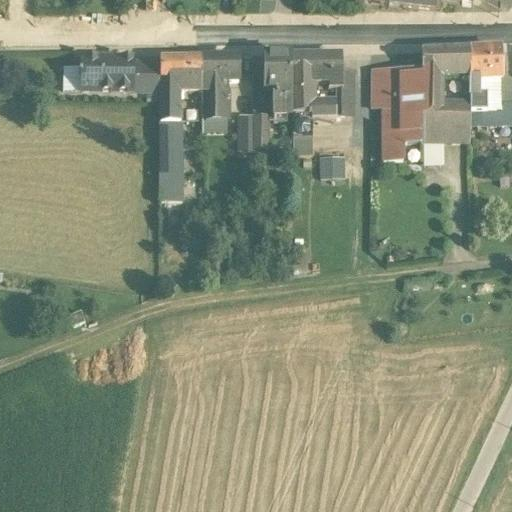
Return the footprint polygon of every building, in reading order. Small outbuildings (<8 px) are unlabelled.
[(387,0),(387,8),(433,13),(435,0),(387,0)] [(500,52),(468,53),(468,85),(501,84),(500,52)] [(468,53),(420,55),(420,67),(420,71),(421,75),(422,75),(422,110),(438,110),(438,80),(468,80),(468,53)] [(340,60),(290,61),(290,81),(291,81),(291,118),(312,117),(312,108),(312,80),(340,80),(340,60)] [(290,81),(290,61),(264,61),(264,95),(272,95),(272,121),(290,121),(290,81)] [(238,62),(202,63),(202,112),(221,112),(221,91),(227,91),(227,85),(237,84),(238,62)] [(135,64),(81,63),(81,78),(79,77),(79,80),(81,80),(81,95),(132,96),(133,68),(134,68),(135,64)] [(201,63),(158,64),(158,68),(158,83),(160,83),(160,115),(177,115),(177,82),(201,82),(201,63)] [(134,68),(133,68),(132,96),(158,96),(158,83),(158,68),(134,68)] [(79,94),(79,70),(63,70),(63,94),(79,94)] [(421,75),(370,76),(370,112),(382,112),(382,165),(402,165),(402,147),(420,147),(420,134),(420,110),(422,110),(422,75),(421,75)] [(312,108),(312,117),(312,122),(335,122),(335,116),(351,117),(351,80),(340,80),(340,108),(312,108)] [(511,83),(501,84),(502,104),(511,103),(511,83)] [(463,96),(460,96),(460,110),(468,110),(468,91),(463,91),(463,96)] [(511,129),(511,103),(502,104),(503,116),(503,129),(511,129)] [(422,110),(420,110),(420,134),(468,134),(468,129),(468,116),(468,110),(460,110),(438,110),(422,110)] [(177,115),(160,115),(160,134),(158,134),(157,208),(181,207),(182,129),(178,127),(177,117),(177,115)] [(503,116),(468,116),(468,129),(503,129),(503,116)] [(236,156),(252,156),(252,120),(235,120),(236,156)] [(268,120),(252,120),(252,122),(252,143),(252,156),(268,156),(268,120)] [(201,123),(202,137),(221,137),(221,123),(201,123)] [(468,147),(468,134),(420,134),(420,147),(420,148),(468,147)] [(291,144),(291,161),(309,160),(309,144),(291,144)] [(344,181),(343,159),(318,160),(318,182),(344,181)] [(306,250),(292,249),(292,278),(306,277),(306,250)] [(80,316),(66,321),(71,332),(84,327),(80,316)]
